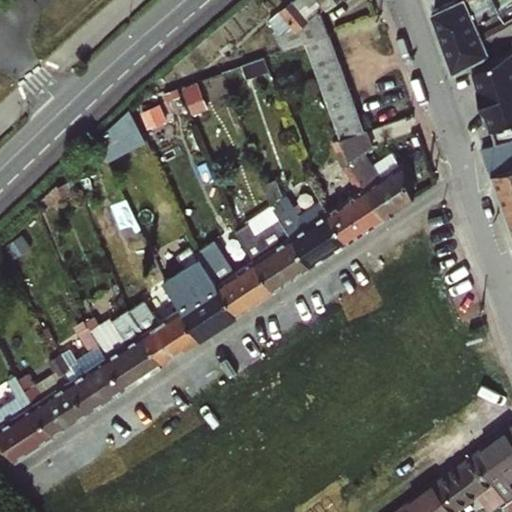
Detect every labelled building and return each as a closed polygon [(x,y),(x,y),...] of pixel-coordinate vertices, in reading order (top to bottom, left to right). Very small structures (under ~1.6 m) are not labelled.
[(293,0),(292,2),(284,8),(302,28),(306,41),(328,34),(331,32),(324,7),(332,0),(293,0)] [(511,0),(452,0),(434,10),(453,67),(511,36),(511,0)] [(302,28),(284,8),(275,16),(286,48),(306,41),(302,28)] [(306,41),(342,137),(368,129),(331,32),(328,34),(306,41)] [(511,45),(481,55),(506,138),(501,140),(511,177),(511,45)] [(268,53),(249,60),(252,68),(271,61),(268,53)] [(394,131),(365,151),(370,160),(398,141),(394,131)] [(368,184),(388,215),(415,197),(414,194),(406,160),(368,184)] [(333,215),(350,240),(388,215),(368,184),(330,209),(333,215)] [(277,209),(290,228),(293,233),(314,264),(350,240),(333,215),(330,209),(327,203),(323,198),(300,214),(290,199),(283,204),(280,200),(275,204),(277,209)] [(290,228),(277,209),(271,213),(284,232),(290,228)] [(242,234),(257,257),(277,288),(314,264),(293,233),(267,250),(251,227),(242,234)] [(212,252),(206,256),(215,270),(222,265),(212,252)] [(188,267),(204,292),(185,305),(205,335),(242,311),(222,280),(215,270),(206,256),(188,267)] [(257,257),(222,280),(242,311),(277,288),(257,257)] [(205,335),(185,305),(158,322),(142,299),(133,305),(168,360),(186,348),(205,335)] [(168,360),(133,305),(118,315),(132,338),(110,353),(130,385),(168,360)] [(110,353),(95,330),(85,336),(100,360),(82,371),(66,347),(52,356),(61,370),(68,366),(75,377),(95,408),(130,385),(110,353)] [(95,408),(75,377),(50,393),(40,378),(54,369),(48,359),(22,377),(28,386),(58,432),(95,408)] [(13,383),(19,392),(28,386),(22,377),(13,383)] [(58,432),(28,386),(19,392),(0,405),(0,408),(8,421),(0,427),(20,458),(58,432)] [(0,427),(8,421),(0,408),(0,427)] [(511,426),(475,453),(495,481),(511,468),(511,426)] [(475,453),(442,477),(462,505),(495,481),(475,453)] [(442,477),(407,503),(413,511),(452,511),(462,505),(442,477)] [(511,490),(507,484),(501,489),(510,501),(511,499),(511,490)] [(505,505),(506,504),(510,501),(501,489),(496,493),(505,505)] [(413,511),(407,503),(397,510),(393,511),(413,511)]
